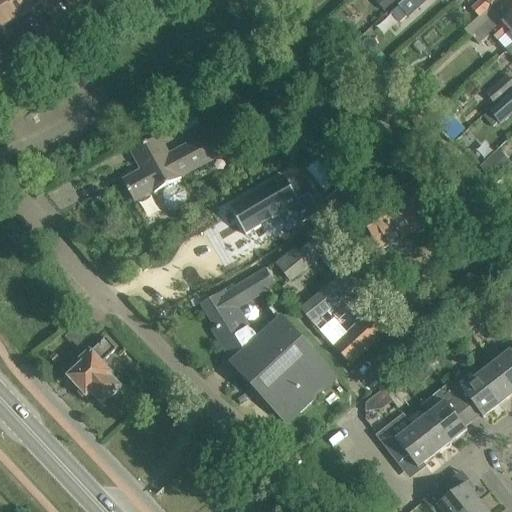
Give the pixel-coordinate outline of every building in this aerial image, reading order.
[(10,25),(20,18),(8,0),(0,0),(0,30),(0,31),(6,41),(16,36),(10,25)] [(37,0),(8,0),(20,18),(41,6),(37,0)] [(376,0),(375,2),(385,12),(398,0),(376,0)] [(429,0),(405,0),(393,12),(402,22),(408,16),(409,18),(429,0)] [(499,0),(482,0),(472,9),(480,18),(499,0)] [(350,4),(343,10),(350,19),(357,13),(350,4)] [(491,34),(504,22),(497,14),(476,32),(484,41),(491,34)] [(502,38),(511,48),(511,46),(511,15),(504,22),(491,34),(498,42),(502,38)] [(61,19),(53,25),(62,39),(70,34),(61,19)] [(54,45),(62,39),(53,25),(44,30),(54,45)] [(20,44),(12,49),(21,64),(30,59),(20,44)] [(13,70),(21,64),(12,49),(3,55),(13,70)] [(353,60),(346,53),(337,61),(343,69),(353,60)] [(276,86),(271,74),(257,80),(263,92),(276,86)] [(511,89),(511,82),(508,78),(486,95),(494,104),(511,89)] [(500,126),(511,115),(511,90),(488,112),(500,126)] [(380,95),(371,105),(380,114),(390,105),(380,95)] [(200,112),(208,129),(233,115),(224,99),(200,112)] [(214,129),(168,155),(181,179),(182,180),(228,154),(214,129)] [(181,179),(168,155),(159,138),(134,152),(144,172),(115,188),(116,189),(125,184),(134,201),(153,191),(155,194),(165,188),(167,190),(165,191),(164,204),(174,210),(186,204),(185,191),(176,185),(174,186),(172,184),(181,179)] [(500,152),(485,167),(496,178),(511,164),(500,152)] [(287,167),(232,198),(248,226),(302,195),(287,167)] [(342,187),(327,200),(335,209),(350,196),(342,187)] [(425,220),(409,193),(366,220),(378,241),(407,223),(410,229),(425,220)] [(320,213),(315,204),(298,214),(303,224),(320,213)] [(295,251),(277,265),(291,282),(321,255),(340,277),(303,310),(351,365),(392,328),(358,287),(366,280),(327,234),(299,256),(295,251)] [(157,250),(153,247),(149,247),(146,251),(147,256),(151,259),(155,258),(158,254),(157,250)] [(219,296),(203,306),(217,329),(213,331),(228,356),(232,354),(237,359),(236,360),(238,361),(234,365),(288,424),(336,379),(281,321),(259,342),(249,329),(248,330),(236,309),(275,285),(265,270),(226,294),(225,292),(219,296)] [(395,292),(408,310),(426,297),(419,286),(414,290),(404,276),(389,287),(394,293),(395,292)] [(505,311),(511,306),(511,288),(497,300),(505,311)] [(474,316),(463,324),(469,332),(480,324),(474,316)] [(65,337),(75,348),(90,333),(81,323),(65,337)] [(458,341),(469,332),(463,324),(452,333),(458,341)] [(84,364),(70,378),(78,387),(76,390),(83,398),(85,395),(87,397),(92,393),(103,405),(120,388),(110,377),(111,375),(102,364),(116,350),(106,339),(81,362),(84,364)] [(438,348),(444,356),(456,348),(450,339),(438,348)] [(496,348),(487,354),(511,387),(511,352),(511,353),(504,359),(496,348)] [(49,358),(55,364),(60,359),(55,353),(49,358)] [(500,406),(511,396),(511,387),(487,354),(486,355),(494,366),(479,378),(500,406)] [(479,378),(471,367),(446,387),(462,407),(469,401),(483,419),(500,406),(479,378)] [(411,370),(400,378),(406,386),(417,377),(411,370)] [(406,386),(400,378),(389,387),(395,394),(406,386)] [(422,407),(429,416),(430,416),(451,444),(468,431),(454,414),(462,407),(446,387),(422,407)] [(430,416),(429,416),(413,429),(435,456),(451,444),(430,416)] [(400,464),(409,457),(418,469),(435,456),(413,429),(406,420),(398,425),(380,439),(401,466),(400,464)] [(424,502),(432,511),(465,511),(479,501),(466,485),(453,495),(446,486),(424,502)] [(465,511),(486,511),(479,501),(465,511)]
